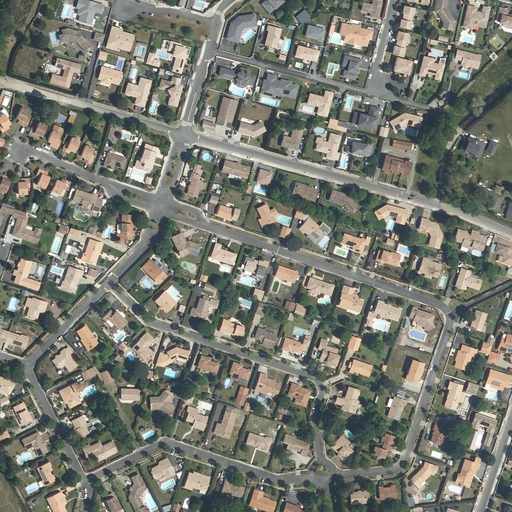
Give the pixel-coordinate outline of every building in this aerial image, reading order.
[(107,7),(83,0),(82,0),(80,9),(86,11),(85,16),(84,16),(82,22),(94,26),(97,17),(96,16),(97,12),(98,13),(105,15),(107,7)] [(269,0),(264,5),(271,13),(276,9),(276,8),(280,4),(280,5),(284,2),(283,1),(284,0),(269,0)] [(379,0),(374,0),(373,6),(367,4),(365,11),(372,13),(371,17),(378,18),(382,3),(379,2),(379,0)] [(450,16),(450,14),(448,10),(449,0),(440,0),(437,14),(439,15),(445,25),(444,30),(453,32),(456,23),(452,17),(451,18),(450,16)] [(417,7),(406,4),(404,13),(408,14),(407,16),(414,17),(417,7)] [(485,27),(489,8),(483,7),(482,13),(479,12),(479,14),(475,13),(475,11),(476,7),(468,6),(464,22),(472,24),(485,27)] [(510,12),(502,10),(499,23),(506,24),(506,26),(507,29),(511,29),(511,17),(510,19),(509,17),(510,12)] [(407,17),(404,16),(402,25),(412,27),(414,17),(407,16),(407,17)] [(233,26),(229,41),(239,44),(242,34),(240,34),(241,31),(245,27),(247,27),(248,29),(258,28),(256,17),(241,19),(239,20),(240,22),(237,24),(236,23),(233,26)] [(351,27),(342,25),(339,35),(345,37),(349,38),(348,43),(355,45),(355,44),(366,47),(367,39),(370,40),(371,33),(358,30),(359,27),(351,26),(351,27)] [(283,31),(270,28),(269,32),(270,33),(269,41),(270,41),(269,42),(268,43),(267,47),(278,50),(283,31)] [(411,32),(400,30),(399,38),(400,38),(399,42),(408,44),(411,32)] [(63,37),(64,42),(71,41),(81,43),(91,54),(95,49),(84,38),(83,37),(83,34),(71,31),(66,32),(67,36),(63,37)] [(122,33),(115,31),(110,49),(120,52),(121,48),(123,48),(122,49),(130,51),(131,48),(134,49),(135,44),(132,43),(134,38),(124,35),(124,37),(121,36),(122,33)] [(469,40),(469,32),(461,31),(461,40),(469,40)] [(108,36),(100,34),(98,40),(107,42),(108,36)] [(135,55),(143,57),(146,44),(139,42),(135,55)] [(397,45),(395,53),(405,55),(408,44),(399,42),(398,45),(397,45)] [(171,44),(168,52),(174,53),(177,58),(174,67),(182,69),(186,56),(183,56),(185,50),(180,49),(180,46),(171,44)] [(320,53),(299,47),(297,58),(306,60),(307,59),(308,60),(318,63),(320,53)] [(104,60),(106,52),(98,50),(96,58),(104,60)] [(144,63),(158,67),(159,60),(153,58),(154,54),(148,52),(144,63)] [(479,70),(482,58),(459,52),(456,61),(461,62),(461,61),(464,62),(463,66),(464,68),(468,69),(470,68),(479,70)] [(348,72),(347,78),(356,81),(358,79),(359,77),(357,75),(359,69),(358,69),(359,65),(361,66),(363,61),(346,57),(344,67),(349,68),(348,72)] [(435,59),(425,57),(421,75),(426,76),(427,71),(429,71),(430,73),(438,75),(443,76),(446,64),(441,63),(440,65),(434,63),(435,59)] [(413,62),(398,58),(394,72),(410,76),(413,62)] [(83,67),(62,60),(61,63),(63,63),(62,66),(62,69),(66,70),(67,73),(66,77),(64,78),(55,76),(53,84),(69,88),(71,87),(74,79),(73,78),(73,76),(75,75),(76,73),(81,74),(83,67)] [(128,78),(135,79),(137,69),(131,67),(128,78)] [(238,73),(227,70),(225,78),(236,81),(237,80),(240,84),(243,82),(245,85),(249,83),(250,84),(253,85),(255,77),(252,76),(252,77),(249,73),(250,73),(250,70),(242,68),(242,70),(243,72),(239,74),(238,73)] [(108,70),(105,69),(102,80),(106,81),(114,83),(122,86),(125,74),(109,69),(108,70)] [(266,80),(264,80),(261,89),(268,91),(268,89),(275,90),(275,93),(281,94),(281,92),(294,95),(297,85),(290,84),(291,82),(281,79),(281,81),(280,83),(276,82),(277,80),(275,80),(276,76),(268,74),(266,80)] [(174,83),(165,80),(164,85),(168,86),(168,87),(167,90),(171,91),(174,98),(173,98),(171,105),(179,107),(183,95),(181,91),(185,89),(185,86),(182,85),(184,79),(176,77),(174,83)] [(154,82),(144,79),(141,87),(135,85),(132,95),(138,97),(139,96),(140,97),(140,98),(138,105),(147,107),(154,82)] [(261,89),(261,93),(274,96),(274,94),(281,96),(282,94),(294,97),(294,95),(281,92),(281,94),(275,93),(275,90),(268,89),(268,91),(261,89)] [(316,96),(313,105),(321,107),(319,114),(329,116),(334,93),(327,92),(325,98),(325,100),(324,99),(322,97),(316,96)] [(226,96),(222,112),(225,112),(224,118),(228,119),(229,118),(231,118),(230,120),(234,121),(239,100),(226,96)] [(382,107),(374,105),(372,112),(372,114),(363,112),(360,123),(378,128),(379,123),(378,123),(379,119),(382,107)] [(23,121),(22,123),(29,127),(33,119),(29,117),(32,112),(23,108),(18,118),(22,120),(23,121)] [(363,112),(358,111),(355,121),(360,123),(363,112)] [(401,117),(392,122),(397,130),(408,124),(416,125),(418,116),(407,113),(404,115),(405,116),(403,117),(401,117)] [(5,133),(10,129),(9,127),(10,126),(13,123),(6,114),(2,117),(0,118),(0,120),(2,124),(0,126),(5,133)] [(218,123),(207,120),(206,123),(207,126),(217,128),(218,123)] [(256,125),(243,121),(241,130),(252,133),(253,133),(255,133),(255,134),(257,135),(268,129),(263,121),(256,125)] [(32,134),(39,138),(40,134),(42,135),(45,137),(49,126),(41,122),(39,127),(36,126),(32,134)] [(287,133),(284,142),(293,144),(294,143),(297,144),(297,145),(301,147),(306,127),(297,124),(294,135),(287,133)] [(389,136),(391,128),(384,126),(381,134),(386,136),(389,136)] [(54,146),(60,148),(61,147),(64,141),(61,139),(64,134),(55,130),(51,139),(50,141),(54,142),(55,143),(54,146)] [(332,139),(325,137),(322,139),(320,146),(328,149),(329,148),(331,148),(331,150),(330,154),(337,157),(338,155),(339,149),(344,133),(334,130),(332,139)] [(69,142),(66,149),(72,152),(73,150),(78,152),(83,141),(74,137),(72,143),(69,142)] [(350,144),(349,150),(374,154),(376,140),(371,139),(371,142),(356,140),(355,145),(350,144)] [(394,141),(393,147),(411,150),(412,143),(394,141)] [(161,147),(149,143),(147,148),(159,152),(161,147)] [(88,145),(84,154),(84,156),(88,158),(87,161),(93,163),(97,156),(94,154),(97,149),(88,145)] [(159,152),(147,148),(144,157),(143,161),(147,162),(146,166),(150,167),(149,170),(153,171),(156,163),(154,163),(155,160),(156,161),(159,152)] [(117,165),(125,167),(128,158),(111,153),(107,166),(116,168),(117,165)] [(140,160),(138,166),(149,170),(150,167),(146,166),(147,162),(143,161),(144,157),(143,156),(141,158),(140,160)] [(393,158),(387,156),(383,170),(386,171),(390,172),(390,169),(393,170),(397,171),(400,172),(403,172),(402,175),(406,176),(409,176),(412,162),(406,161),(405,162),(403,161),(403,160),(396,158),(395,159),(393,159),(393,158)] [(511,159),(503,159),(503,170),(510,170),(511,159)] [(250,166),(226,160),(223,170),(231,172),(239,174),(248,177),(250,166)] [(272,171),(260,168),(257,180),(269,183),(272,171)] [(42,179),(40,184),(48,188),(53,178),(50,176),(48,176),(50,173),(42,169),(38,177),(42,179)] [(0,181),(3,183),(0,189),(9,193),(13,182),(9,180),(10,177),(3,174),(0,181)] [(187,193),(197,196),(203,179),(191,175),(190,180),(192,180),(187,193)] [(20,183),(21,195),(31,194),(30,188),(33,187),(33,179),(27,179),(27,182),(26,182),(20,183)] [(72,182),(66,179),(64,182),(60,180),(59,181),(55,190),(63,194),(66,188),(68,189),(72,182)] [(292,192),(294,193),(297,182),(306,185),(306,184),(295,181),(292,192)] [(297,182),(294,193),(314,199),(316,190),(313,189),(313,188),(306,185),(297,182)] [(504,188),(496,185),(494,192),(502,194),(504,188)] [(98,212),(100,211),(102,204),(96,202),(97,200),(97,199),(98,197),(99,194),(94,193),(94,195),(91,193),(90,194),(88,193),(87,192),(79,189),(75,200),(85,203),(84,206),(94,209),(95,211),(98,212)] [(344,203),(350,210),(356,204),(347,194),(332,189),(329,198),(344,203)] [(218,197),(211,194),(208,201),(216,204),(218,197)] [(266,202),(257,207),(262,216),(259,218),(263,226),(266,224),(265,221),(274,217),(270,210),(266,202)] [(383,203),(374,208),(377,212),(379,213),(381,216),(385,213),(394,215),(393,220),(401,222),(404,209),(397,207),(397,206),(387,203),(387,204),(383,203)] [(239,210),(220,204),(217,214),(231,219),(232,217),(236,219),(239,210)] [(302,217),(305,209),(297,207),(294,215),(302,217)] [(26,229),(29,221),(24,219),(24,217),(26,212),(17,209),(14,217),(18,218),(19,216),(21,216),(21,218),(14,235),(22,238),(23,237),(25,237),(25,239),(31,241),(31,240),(35,242),(37,241),(39,234),(34,232),(26,229)] [(277,219),(272,209),(270,210),(274,217),(265,221),(266,224),(277,219)] [(134,224),(135,224),(136,215),(125,215),(125,223),(123,223),(123,233),(123,234),(123,235),(133,235),(135,235),(135,231),(134,231),(134,224)] [(427,227),(429,230),(431,235),(429,244),(438,247),(442,234),(438,227),(437,226),(436,225),(436,223),(435,221),(429,219),(429,218),(422,216),(419,228),(422,229),(423,226),(427,227)] [(308,233),(309,232),(310,231),(314,235),(315,234),(318,237),(324,229),(309,217),(300,228),(304,231),(305,230),(308,233)] [(282,227),(280,234),(287,236),(290,230),(282,227)] [(458,229),(454,239),(462,241),(461,245),(471,248),(474,238),(476,239),(479,232),(472,230),(471,236),(466,234),(466,231),(458,229)] [(185,250),(189,251),(197,254),(200,244),(191,241),(191,242),(188,241),(183,231),(173,236),(181,252),(185,250)] [(354,245),(354,246),(353,249),(361,252),(364,243),(368,244),(371,237),(366,236),(366,238),(365,240),(361,238),(345,233),(342,242),(351,245),(351,244),(354,245)] [(87,256),(85,261),(94,264),(94,263),(97,257),(97,256),(96,254),(97,252),(101,253),(104,244),(91,240),(86,254),(87,256)] [(215,252),(213,257),(233,263),(237,253),(228,250),(228,251),(225,250),(226,249),(220,247),(221,244),(216,242),(213,251),(215,252)] [(511,252),(510,252),(511,249),(506,247),(500,261),(511,266),(511,265),(511,252)] [(389,260),(398,263),(401,254),(392,251),(392,252),(384,250),(383,251),(379,250),(376,260),(380,261),(381,259),(389,261),(389,260)] [(425,272),(432,274),(438,276),(442,264),(429,260),(430,258),(423,256),(419,268),(423,269),(425,272)] [(22,263),(22,265),(20,271),(17,270),(16,274),(19,275),(26,277),(24,285),(38,289),(40,283),(28,279),(33,262),(23,259),(22,263)] [(144,267),(157,279),(158,278),(148,269),(155,262),(152,259),(144,267)] [(244,268),(264,275),(268,261),(264,260),(263,261),(259,260),(259,262),(253,260),(251,261),(247,260),(244,268)] [(158,278),(157,279),(161,283),(168,275),(155,262),(148,269),(158,278)] [(276,275),(294,281),(298,270),(279,264),(276,275)] [(64,288),(73,291),(76,286),(76,285),(77,281),(79,282),(81,278),(82,278),(84,272),(71,267),(66,282),(64,288)] [(94,276),(96,269),(88,268),(87,275),(94,276)] [(460,276),(459,275),(455,285),(464,288),(465,284),(466,283),(468,284),(467,285),(475,288),(478,279),(468,275),(470,271),(463,268),(460,276)] [(26,277),(19,275),(16,282),(24,285),(26,277)] [(321,281),(321,280),(309,276),(306,286),(310,288),(310,290),(319,293),(320,291),(330,295),(334,284),(323,281),(322,282),(321,281)] [(351,293),(352,293),(354,288),(344,285),(340,297),(342,297),(339,305),(348,308),(348,307),(359,311),(363,300),(357,298),(357,300),(351,298),(350,296),(351,293)] [(264,290),(256,288),(253,296),(261,298),(264,290)] [(163,307),(167,312),(174,305),(164,294),(157,301),(161,306),(163,307)] [(38,310),(40,311),(45,312),(48,302),(34,297),(34,299),(29,298),(27,305),(31,306),(28,317),(37,320),(39,314),(38,312),(38,310)] [(197,309),(193,307),(190,315),(194,316),(195,315),(204,318),(207,311),(209,305),(216,307),(218,303),(210,301),(208,300),(202,298),(200,298),(197,309)] [(295,302),(287,299),(285,307),(293,309),(295,302)] [(380,313),(388,316),(398,319),(401,309),(383,303),(384,301),(379,299),(376,307),(381,309),(380,313)] [(257,303),(254,312),(261,314),(264,306),(257,303)] [(305,307),(295,303),(292,312),(302,316),(305,307)] [(413,319),(417,321),(425,323),(426,324),(428,329),(434,326),(431,321),(434,315),(417,309),(417,307),(412,306),(409,316),(414,318),(413,319)] [(485,312),(475,309),(469,327),(482,331),(485,324),(482,323),(485,312)] [(109,320),(120,330),(128,322),(117,311),(115,314),(111,310),(103,319),(107,322),(109,320)] [(223,318),(219,330),(223,332),(223,331),(232,334),(232,333),(236,334),(236,335),(240,336),(243,326),(230,321),(230,320),(223,318)] [(425,323),(417,321),(417,323),(424,325),(426,330),(428,329),(426,324),(425,323)] [(87,345),(86,346),(88,349),(98,342),(87,325),(78,331),(83,338),(87,345)] [(262,341),(261,343),(270,346),(275,333),(257,327),(254,335),(255,337),(259,338),(261,338),(263,338),(262,341)] [(15,344),(27,348),(30,338),(23,335),(22,336),(10,332),(0,328),(0,340),(3,341),(3,342),(7,343),(10,344),(11,344),(15,345),(15,344)] [(400,328),(396,342),(403,344),(406,337),(403,333),(404,329),(400,328)] [(511,334),(507,333),(507,334),(506,338),(502,337),(501,337),(499,346),(498,348),(506,351),(507,348),(511,350),(511,347),(511,334)] [(348,345),(356,348),(360,338),(352,335),(348,345)] [(285,337),(281,348),(290,351),(291,349),(291,348),(293,349),(294,350),(300,352),(301,348),(305,349),(308,339),(303,338),(302,342),(285,337)] [(134,346),(148,361),(155,355),(142,340),(134,346)] [(324,345),(323,350),(335,354),(337,349),(324,345)] [(463,351),(460,350),(454,365),(465,369),(470,354),(472,354),(474,348),(465,345),(463,351)] [(161,363),(167,364),(173,361),(172,360),(176,357),(186,360),(188,352),(176,348),(167,352),(168,354),(163,357),(161,363)] [(65,364),(71,370),(79,364),(65,349),(62,352),(63,353),(54,361),(58,366),(62,366),(65,364)] [(338,355),(335,354),(323,350),(320,359),(325,361),(328,362),(327,365),(334,367),(338,355)] [(497,353),(489,350),(486,359),(495,362),(497,357),(495,357),(497,353)] [(117,354),(113,358),(117,362),(121,359),(117,354)] [(200,356),(197,367),(215,373),(218,364),(209,361),(209,359),(200,356)] [(353,358),(349,371),(353,372),(353,370),(354,369),(359,371),(359,372),(368,376),(372,365),(353,358)] [(421,367),(423,367),(424,363),(412,359),(406,378),(416,381),(417,377),(419,377),(421,373),(419,372),(421,367)] [(229,373),(247,379),(249,371),(241,368),(238,367),(239,364),(233,362),(229,373)] [(92,367),(83,372),(86,379),(95,374),(92,367)] [(110,368),(101,372),(106,382),(114,378),(110,368)] [(505,376),(506,374),(490,368),(486,381),(489,382),(502,387),(502,385),(507,386),(510,378),(505,376)] [(273,381),(273,379),(266,377),(267,375),(260,373),(254,390),(261,392),(263,388),(266,389),(268,392),(271,393),(271,396),(277,397),(281,383),(277,382),(276,382),(273,381)] [(15,383),(0,375),(0,387),(10,393),(15,383)] [(445,400),(444,405),(454,408),(457,400),(460,391),(461,385),(449,381),(447,387),(449,388),(446,398),(447,398),(447,401),(445,400)] [(478,384),(468,381),(466,386),(476,389),(478,384)] [(60,391),(64,399),(66,397),(69,398),(70,400),(69,402),(72,406),(81,402),(76,391),(83,388),(81,383),(78,385),(77,382),(74,383),(60,391)] [(295,403),(299,404),(305,406),(308,397),(307,397),(308,395),(309,395),(310,391),(300,388),(300,386),(292,383),(288,395),(296,398),(295,403)] [(347,399),(344,398),(336,395),(334,400),(342,403),(348,405),(347,408),(354,411),(358,400),(356,399),(359,390),(349,386),(345,395),(348,396),(347,399)] [(175,395),(182,397),(184,390),(175,387),(174,389),(173,392),(176,393),(175,395)] [(122,388),(121,399),(139,399),(140,388),(122,388)] [(175,395),(169,390),(166,390),(160,396),(151,396),(151,407),(160,406),(164,410),(168,413),(174,407),(174,404),(170,400),(175,395)] [(183,398),(191,401),(193,394),(185,391),(183,398)] [(466,405),(471,406),(473,394),(464,392),(463,401),(467,402),(466,405)] [(235,402),(242,404),(245,395),(238,393),(235,402)] [(394,395),(387,415),(397,418),(403,403),(405,403),(406,399),(394,395)] [(0,399),(0,400),(2,404),(10,400),(8,396),(0,399)] [(23,401),(14,406),(19,417),(23,424),(32,420),(29,412),(28,413),(27,411),(28,411),(23,401)] [(194,426),(203,429),(207,417),(196,413),(198,409),(189,406),(187,410),(189,411),(186,419),(193,422),(195,422),(194,426)] [(229,434),(232,424),(235,414),(225,410),(221,424),(217,423),(214,431),(218,432),(229,434)] [(492,432),(495,423),(493,422),(494,419),(474,412),(469,427),(476,429),(478,424),(479,422),(489,425),(487,431),(492,432)] [(74,429),(78,437),(88,432),(84,424),(86,423),(82,414),(72,419),(75,426),(76,428),(74,429)] [(448,419),(437,416),(433,429),(434,429),(430,440),(439,443),(444,445),(447,438),(442,437),(448,419)] [(485,430),(487,431),(489,425),(479,422),(478,424),(486,426),(485,430)] [(234,425),(232,424),(229,434),(218,432),(218,434),(230,438),(234,425)] [(7,428),(0,431),(0,436),(2,441),(11,436),(7,428)] [(384,455),(384,453),(383,450),(384,449),(386,449),(386,447),(390,448),(391,445),(393,439),(391,438),(391,437),(394,436),(395,433),(385,430),(384,433),(382,433),(380,437),(385,439),(384,442),(382,446),(375,443),(373,448),(375,448),(374,452),(384,455)] [(38,432),(22,440),(26,448),(34,444),(39,455),(48,451),(45,445),(42,445),(42,443),(43,441),(38,432)] [(258,445),(259,446),(262,447),(262,449),(267,451),(271,438),(266,436),(265,438),(249,432),(246,442),(256,446),(256,444),(258,445)] [(291,447),(301,450),(304,440),(295,437),(295,436),(291,434),(289,435),(286,434),(284,441),(287,442),(285,449),(288,450),(291,449),(291,447)] [(341,449),(339,451),(338,453),(345,459),(353,449),(346,443),(349,440),(342,434),(333,444),(339,448),(341,449)] [(113,441),(102,446),(97,448),(95,448),(94,445),(90,446),(83,450),(86,457),(93,453),(96,459),(106,454),(107,456),(118,451),(113,441)] [(162,473),(165,478),(173,473),(165,459),(158,462),(157,465),(158,467),(155,468),(153,467),(150,469),(149,472),(152,478),(155,479),(158,477),(159,475),(162,473)] [(458,481),(466,484),(469,475),(469,473),(469,472),(472,472),(474,473),(475,468),(477,468),(478,464),(472,461),(465,459),(460,474),(460,475),(458,481)] [(49,461),(37,467),(42,479),(44,480),(45,484),(53,480),(53,479),(51,475),(50,473),(49,473),(48,471),(49,471),(51,470),(50,466),(51,465),(49,461)] [(409,479),(417,486),(423,480),(431,471),(432,470),(435,471),(437,465),(424,461),(422,465),(417,471),(418,472),(416,474),(415,473),(409,479)] [(172,466),(175,473),(185,469),(181,462),(172,466)] [(206,489),(210,477),(202,474),(201,476),(194,474),(190,472),(184,487),(192,490),(193,487),(200,489),(203,488),(206,489)] [(139,492),(141,491),(140,488),(143,486),(139,478),(132,481),(134,484),(132,485),(131,488),(130,491),(128,498),(134,508),(135,511),(143,511),(140,511),(139,509),(137,506),(141,504),(138,497),(139,492)] [(241,497),(245,487),(230,482),(230,480),(226,479),(222,491),(225,492),(226,495),(232,497),(236,495),(241,497)] [(390,493),(391,495),(395,495),(394,483),(389,483),(389,485),(381,486),(381,484),(377,485),(379,496),(386,496),(386,493),(390,493)] [(349,491),(350,502),(368,500),(367,489),(349,491)] [(249,505),(270,511),(273,502),(261,497),(262,493),(254,490),(249,505)] [(65,511),(64,509),(62,509),(61,506),(64,504),(62,499),(63,498),(61,493),(47,500),(53,511),(65,511)] [(104,500),(109,511),(114,511),(119,509),(111,493),(106,495),(107,499),(104,500)] [(303,511),(302,511),(301,511),(299,510),(300,508),(300,507),(294,505),(294,504),(287,502),(284,511),(303,511)] [(173,503),(171,510),(177,511),(179,504),(173,503)]
